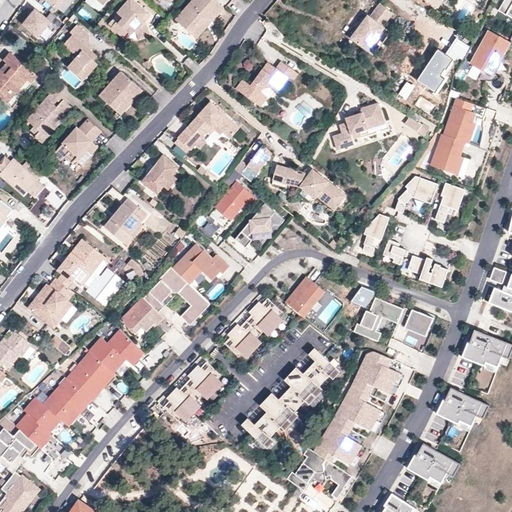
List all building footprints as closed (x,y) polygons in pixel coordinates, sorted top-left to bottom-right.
[(149,15),(132,0),(126,0),(116,12),(122,18),(118,22),(114,22),(110,26),(123,37),(128,31),(126,29),(129,25),(133,24),(137,28),(135,30),(137,36),(148,33),(144,20),(149,15)] [(190,0),(174,18),(189,32),(199,22),(199,20),(204,14),(211,21),(223,7),(215,0),(190,0)] [(511,0),(508,0),(499,16),(508,20),(508,19),(511,21),(511,0)] [(383,27),(393,14),(380,4),(370,18),(368,17),(361,26),(363,28),(361,31),(359,29),(352,39),(368,51),(385,29),(383,27)] [(46,17),(35,9),(24,22),(39,34),(50,21),(52,22),(56,16),(50,11),(46,17)] [(196,38),(211,21),(204,14),(199,20),(199,22),(189,32),(196,38)] [(361,26),(368,17),(366,15),(349,38),(352,39),(359,29),(361,31),(363,28),(361,26)] [(67,65),(83,79),(97,63),(94,60),(91,58),(95,54),(85,45),(87,43),(89,35),(77,24),(70,32),(72,34),(64,43),(77,55),(73,58),(70,62),(67,65)] [(391,33),(385,29),(368,51),(374,56),(391,33)] [(493,76),(511,44),(490,32),(472,65),(493,76)] [(457,38),(446,55),(453,59),(455,61),(457,57),(462,60),(471,47),(457,38)] [(61,47),(73,58),(77,55),(64,43),(61,47)] [(446,55),(438,50),(417,81),(436,93),(445,79),(440,76),(444,69),(446,70),(453,59),(446,55)] [(24,78),(31,70),(11,52),(3,60),(6,62),(12,68),(6,74),(0,69),(0,96),(8,103),(27,81),(24,78)] [(6,62),(0,69),(6,74),(12,68),(6,62)] [(267,66),(265,68),(259,80),(249,100),(260,108),(267,98),(260,93),(263,89),(269,88),(276,88),(279,90),(287,78),(290,81),(296,74),(281,63),(276,70),(274,72),(267,66)] [(268,64),(267,66),(274,72),(276,70),(268,64)] [(265,68),(251,87),(243,81),(237,90),(249,100),(259,80),(265,68)] [(38,77),(31,70),(24,78),(27,81),(31,85),(38,77)] [(142,90),(121,71),(99,95),(115,109),(129,93),(135,98),(142,90)] [(71,89),(61,80),(49,93),(56,100),(53,103),(56,105),(62,98),(71,89)] [(70,105),(62,98),(56,105),(53,103),(56,100),(49,93),(26,118),(33,124),(39,129),(36,133),(34,135),(41,141),(54,127),(52,125),(60,116),(70,105)] [(120,114),(135,98),(129,93),(115,109),(120,114)] [(208,100),(201,108),(203,110),(200,115),(197,113),(178,139),(191,149),(205,131),(213,122),(222,129),(229,135),(238,124),(208,100)] [(458,100),(455,107),(475,114),(486,118),(489,110),(458,100)] [(334,135),(338,148),(355,144),(354,137),(363,134),(361,129),(370,127),(386,122),(380,103),(364,107),(365,112),(361,113),(348,117),(349,121),(341,124),(344,132),(334,135)] [(433,166),(454,174),(459,159),(465,143),(472,122),(475,114),(455,107),(445,135),(444,135),(433,166)] [(63,118),(60,116),(52,125),(54,127),(63,118)] [(423,125),(410,117),(406,124),(419,132),(423,125)] [(101,130),(88,118),(79,128),(77,127),(54,152),(61,159),(64,154),(72,161),(75,158),(82,164),(89,156),(85,152),(88,149),(91,151),(97,145),(92,140),(101,130)] [(220,132),(222,129),(213,122),(205,131),(208,134),(213,127),(220,132)] [(479,124),(472,122),(465,143),(471,146),(479,124)] [(30,128),(36,133),(39,129),(33,124),(30,128)] [(425,136),(430,129),(423,125),(419,132),(425,136)] [(273,153),(262,146),(248,165),(258,173),(273,153)] [(154,162),(152,164),(156,166),(153,170),(150,167),(149,168),(148,169),(147,171),(147,173),(149,175),(144,182),(159,194),(165,186),(174,174),(180,167),(165,155),(160,161),(158,161),(157,161),(156,161),(154,162)] [(11,161),(5,156),(0,161),(0,170),(2,172),(11,161)] [(34,197),(44,186),(37,181),(38,180),(13,158),(11,161),(2,172),(0,173),(0,175),(23,195),(27,191),(34,197)] [(466,161),(459,159),(454,174),(461,176),(466,161)] [(246,170),(240,164),(237,168),(243,174),(246,170)] [(298,171),(278,165),(274,181),(290,184),(291,178),(296,179),(298,171)] [(311,174),(308,173),(305,182),(302,187),(303,188),(316,198),(318,196),(336,210),(347,195),(314,170),(311,174)] [(308,173),(298,171),(296,179),(291,178),(290,184),(302,187),(305,182),(308,173)] [(178,177),(174,174),(165,186),(169,189),(178,177)] [(433,206),(440,186),(417,178),(407,188),(410,190),(400,201),(401,201),(397,212),(405,215),(408,207),(407,206),(414,199),(433,206)] [(249,203),(256,195),(241,182),(220,209),(234,221),(249,203)] [(460,212),(467,191),(448,184),(443,197),(445,198),(437,222),(446,225),(450,216),(449,215),(451,209),(460,212)] [(256,195),(249,203),(256,208),(263,200),(256,195)] [(8,216),(13,209),(1,199),(0,200),(0,228),(0,227),(0,220),(5,214),(8,216)] [(131,199),(117,216),(120,218),(118,221),(115,218),(107,228),(126,243),(143,222),(149,213),(131,199)] [(283,227),(288,222),(268,206),(238,242),(248,250),(255,243),(251,239),(255,234),(273,232),(273,231),(276,227),(283,227)] [(383,242),(391,220),(382,216),(368,230),(366,236),(369,237),(366,246),(367,246),(365,251),(375,255),(377,249),(374,248),(377,240),(383,242)] [(180,226),(174,221),(169,228),(174,232),(180,226)] [(146,224),(143,222),(126,243),(129,245),(146,224)] [(181,228),(177,234),(184,239),(188,233),(181,228)] [(77,277),(85,283),(91,274),(97,274),(109,259),(85,239),(79,247),(83,251),(79,256),(75,253),(64,267),(64,273),(65,273),(75,281),(77,277)] [(337,248),(341,245),(334,240),(331,244),(337,248)] [(403,267),(408,251),(401,249),(402,245),(391,241),(385,257),(396,260),(395,264),(403,267)] [(214,260),(198,245),(175,270),(190,285),(203,271),(214,281),(218,277),(222,273),(224,275),(231,268),(217,256),(214,260)] [(79,247),(75,253),(79,256),(83,251),(79,247)] [(430,275),(435,261),(429,259),(428,262),(415,257),(410,272),(424,276),(422,281),(444,289),(450,271),(442,268),(443,267),(437,265),(434,276),(430,275)] [(112,261),(109,259),(97,274),(91,274),(85,283),(91,288),(112,261)] [(142,267),(134,261),(130,266),(137,271),(140,278),(146,276),(142,267)] [(180,294),(185,299),(190,299),(192,301),(190,303),(193,307),(183,318),(190,325),(196,319),(198,321),(212,306),(190,285),(175,270),(173,268),(161,280),(162,281),(145,299),(146,300),(159,313),(166,307),(163,304),(173,293),(173,294),(180,294)] [(510,275),(497,270),(494,280),(506,284),(510,275)] [(65,273),(59,279),(70,287),(75,281),(65,273)] [(306,276),(285,303),(303,317),(324,291),(306,276)] [(70,287),(59,279),(58,278),(52,286),(34,310),(51,323),(70,300),(76,292),(70,287)] [(34,310),(52,286),(48,283),(30,307),(34,310)] [(375,293),(362,287),(351,302),(365,307),(375,293)] [(511,296),(498,291),(492,305),(511,313),(511,296)] [(434,320),(413,310),(412,312),(405,309),(404,309),(376,297),(370,311),(367,310),(361,324),(358,323),(354,331),(378,342),(382,333),(376,331),(373,329),(379,316),(382,317),(405,327),(404,329),(418,335),(422,328),(429,331),(434,320)] [(70,300),(51,323),(56,327),(75,303),(70,300)] [(159,313),(146,300),(124,323),(137,336),(144,329),(149,333),(157,325),(159,327),(166,319),(159,313)] [(284,313),(270,300),(264,306),(262,303),(252,313),(255,316),(243,328),(240,326),(230,336),(233,338),(227,345),(241,358),(245,355),(249,359),(264,343),(260,339),(266,332),(270,336),(285,321),(281,317),(284,313)] [(376,331),(382,317),(379,316),(373,329),(376,331)] [(422,328),(418,335),(425,338),(429,331),(422,328)] [(17,329),(10,339),(7,343),(3,340),(0,344),(0,357),(12,366),(21,353),(24,355),(33,342),(17,329)] [(104,338),(91,352),(92,353),(114,373),(127,359),(134,365),(146,352),(122,331),(110,343),(104,338)] [(485,336),(476,332),(473,341),(477,343),(475,347),(471,345),(465,360),(488,369),(489,365),(501,370),(506,359),(511,361),(511,346),(491,338),(489,340),(484,338),(485,336)] [(56,336),(51,343),(65,354),(70,347),(56,336)] [(321,352),(317,349),(311,355),(314,359),(321,352)] [(343,373),(321,352),(314,359),(318,362),(306,375),(302,371),(290,384),(294,388),(282,401),(278,397),(266,410),(270,413),(257,426),(254,423),(248,429),(270,450),(277,442),(273,438),(283,428),(287,432),(301,417),(297,413),(308,402),(312,406),(326,391),(322,387),(332,377),(336,381),(343,373)] [(92,353),(68,379),(92,401),(116,374),(114,373),(92,353)] [(395,362),(377,354),(369,356),(356,388),(378,399),(382,391),(393,396),(402,375),(391,370),(395,362)] [(225,385),(221,381),(224,378),(210,364),(204,370),(201,368),(191,378),(194,381),(188,387),(202,400),(206,397),(210,401),(225,385)] [(290,384),(302,371),(299,368),(287,381),(290,384)] [(92,401),(68,379),(45,405),(62,420),(69,427),(92,401)] [(199,404),(202,400),(188,387),(183,393),(180,390),(170,400),(173,403),(167,409),(181,423),(184,419),(189,423),(204,408),(199,404)] [(368,440),(388,404),(378,399),(356,388),(336,422),(368,440)] [(462,394),(453,390),(449,398),(453,400),(451,404),(447,402),(440,416),(462,427),(463,424),(475,429),(480,418),(487,421),(493,409),(467,396),(465,399),(461,396),(462,394)] [(266,410),(278,397),(275,394),(263,407),(266,410)] [(62,420),(45,405),(37,398),(25,412),(29,415),(17,427),(21,431),(38,446),(41,449),(53,436),(50,433),(62,420)] [(248,429),(254,423),(250,419),(244,426),(248,429)] [(348,474),(368,440),(336,422),(317,454),(348,474)] [(38,446),(21,431),(16,438),(6,429),(0,436),(0,461),(4,457),(13,465),(28,449),(33,453),(38,446)] [(434,450),(425,445),(420,454),(424,456),(422,459),(418,457),(410,471),(432,483),(433,480),(445,486),(451,476),(457,479),(464,467),(438,453),(437,455),(432,453),(434,450)] [(340,502),(355,479),(348,474),(317,454),(311,450),(306,457),(310,459),(298,476),(295,474),(290,481),(306,493),(311,486),(310,485),(318,474),(320,475),(327,474),(328,479),(328,480),(334,479),(334,483),(342,488),(335,498),(340,502)] [(1,464),(0,465),(0,471),(5,475),(9,470),(1,464)] [(24,511),(25,511),(42,492),(24,478),(18,474),(4,491),(10,496),(13,498),(10,501),(9,500),(3,507),(2,506),(0,508),(0,511),(23,511),(24,511)] [(415,511),(417,509),(395,494),(387,507),(389,508),(385,511),(415,511)] [(13,498),(10,496),(2,506),(3,507),(9,500),(10,501),(13,498)] [(95,511),(82,502),(75,511),(95,511)] [(307,511),(294,503),(288,511),(307,511)]
